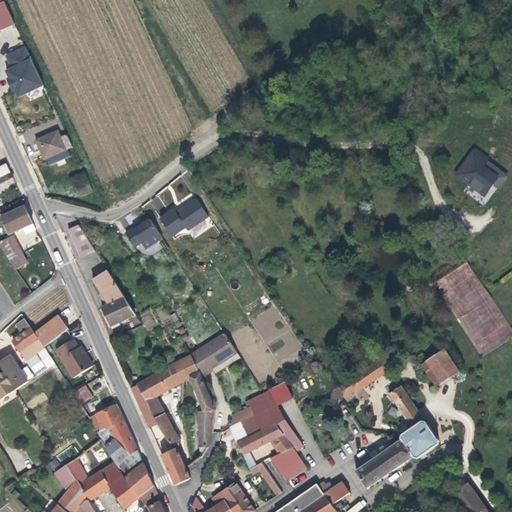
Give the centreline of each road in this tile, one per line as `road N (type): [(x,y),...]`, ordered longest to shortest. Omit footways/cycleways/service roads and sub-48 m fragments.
road 1 (secondary): [(180,511),(73,276)]
road 2 (secondary): [(73,276),(0,115)]
